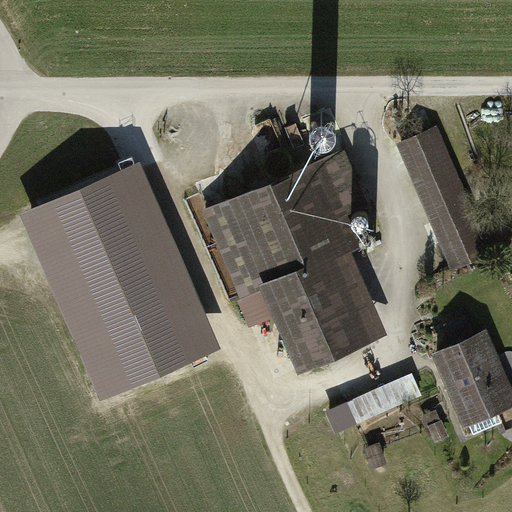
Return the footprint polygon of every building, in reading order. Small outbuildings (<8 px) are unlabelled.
[(269,156),(287,147),(273,119),(255,127),(269,156)] [(434,129),(402,143),(455,265),(488,251),(434,129)] [(342,153),(319,162),(342,215),(365,206),(342,153)] [(281,316),(303,366),(366,340),(330,257),(355,246),(342,215),(319,162),(207,210),(243,293),(267,283),(281,316)] [(145,172),(27,223),(98,389),(217,338),(145,172)] [(494,225),(485,230),(493,248),(502,244),(494,225)] [(267,283),(243,293),(257,326),(281,316),(267,283)] [(449,321),(453,338),(476,334),(472,316),(449,321)] [(429,354),(461,428),(468,425),(473,438),(503,425),(498,412),(511,406),(511,393),(485,330),(429,354)] [(400,376),(324,409),(334,432),(409,399),(400,376)] [(426,424),(435,445),(447,439),(438,418),(426,424)]
